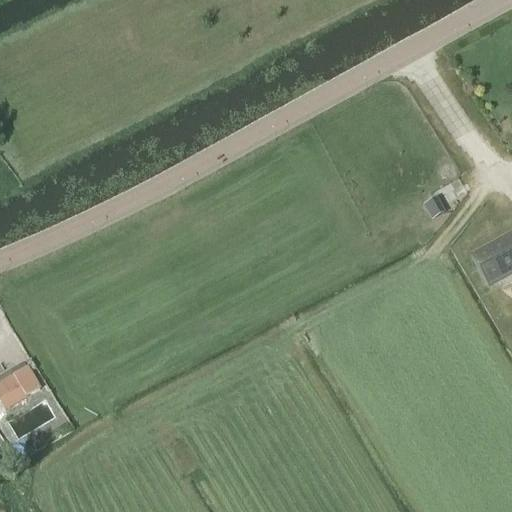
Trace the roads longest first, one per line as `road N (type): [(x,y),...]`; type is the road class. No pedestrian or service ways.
road 1 (tertiary): [(0,260),(167,182),(499,0)]
road 2 (track): [(492,170),(479,198),(399,278),(108,431)]
